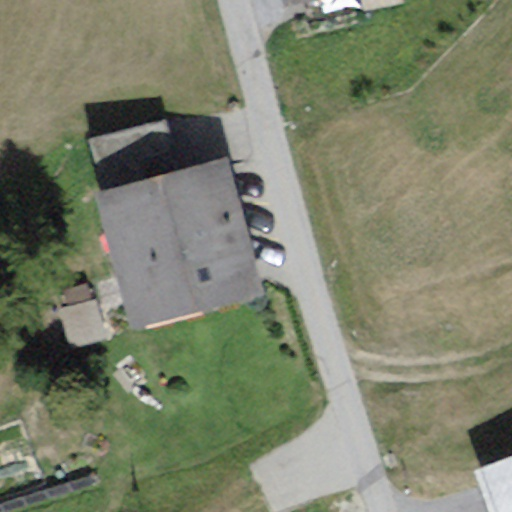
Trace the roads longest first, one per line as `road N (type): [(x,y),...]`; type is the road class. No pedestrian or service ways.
road 1 (unclassified): [(234,0),(327,358),(382,511)]
road 2 (track): [(327,358),(447,368),(511,341)]
